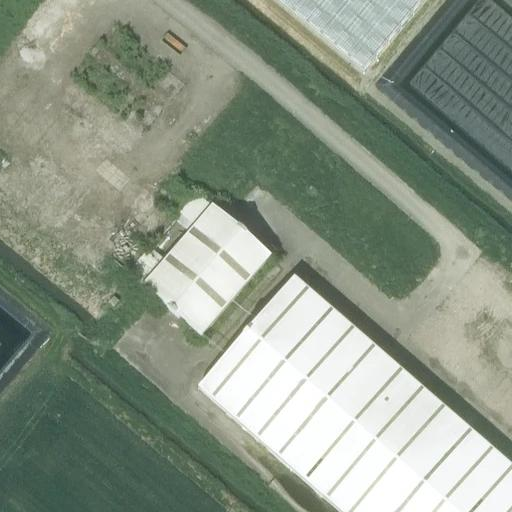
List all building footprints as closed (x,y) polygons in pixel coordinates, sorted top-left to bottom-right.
[(273,0),(363,75),(424,0),(273,0)] [(187,233),(210,207),(196,194),(173,221),(187,233)] [(210,210),(140,291),(199,342),(269,262),(210,210)] [(140,287),(163,261),(149,248),(126,274),(140,287)] [(197,393),(333,511),(511,511),(511,475),(292,284),(197,393)]
